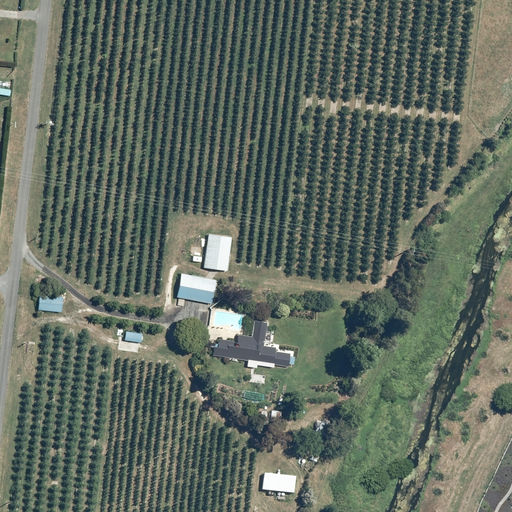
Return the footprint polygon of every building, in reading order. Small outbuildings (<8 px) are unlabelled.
[(232,237),(209,233),(204,267),(227,270),(232,237)] [(216,280),(181,274),(177,296),(212,302),(216,280)] [(62,310),(63,297),(40,295),(39,309),(62,310)] [(214,343),(213,356),(247,361),(247,366),(256,368),(257,365),(274,368),(275,365),(292,368),(294,357),(290,356),(290,354),(275,351),(276,347),(264,346),(267,322),(255,321),(252,337),(238,335),(236,346),(233,346),(233,341),(219,339),(219,344),(214,343)] [(141,342),(142,333),(124,330),(123,340),(141,342)] [(296,476),(264,473),(263,490),(295,493),(296,476)]
